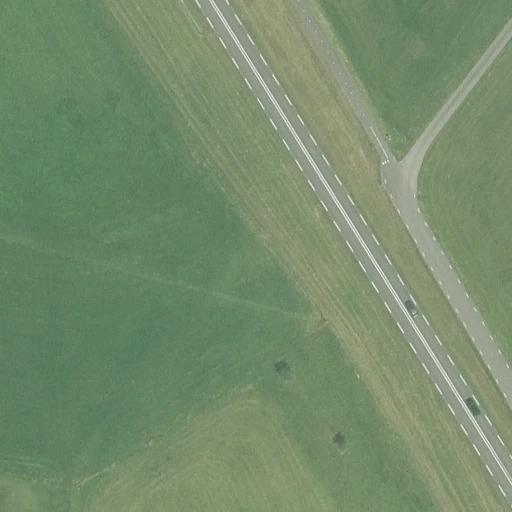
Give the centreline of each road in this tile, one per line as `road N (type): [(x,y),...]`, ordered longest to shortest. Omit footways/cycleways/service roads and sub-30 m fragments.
road 1 (track): [(449,511),(132,0)]
road 2 (primary): [(511,488),(209,0)]
road 3 (unclassified): [(511,391),(406,204),(401,181),(511,25)]
